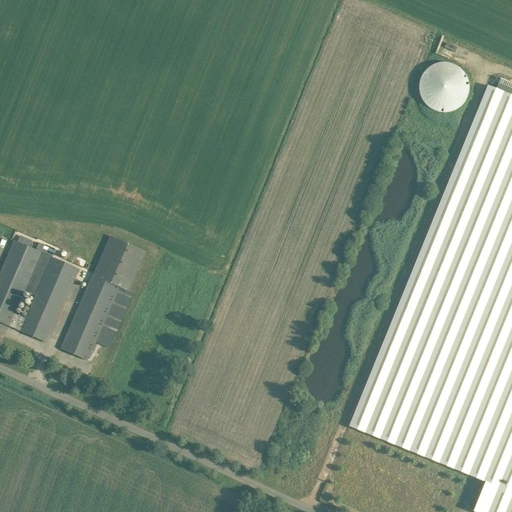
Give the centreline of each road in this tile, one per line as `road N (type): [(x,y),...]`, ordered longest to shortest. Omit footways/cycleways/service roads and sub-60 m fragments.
road 1 (track): [(345,0),(167,443)]
road 2 (unclassified): [(317,511),(0,367)]
